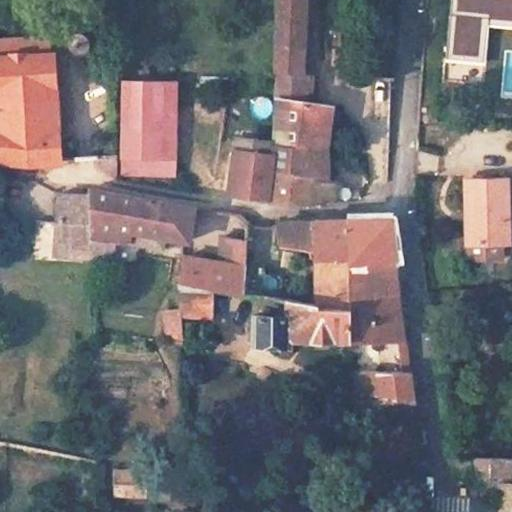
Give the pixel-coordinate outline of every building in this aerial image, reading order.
[(304,47),(303,22),(304,0),(277,0),(276,47),(279,47),(278,77),(276,98),(304,101),(306,85),(306,77),(306,72),(303,71),(304,47)] [(511,43),(511,1),(501,0),(462,0),(455,74),(509,79),(511,43)] [(80,32),(77,32),(74,32),(71,34),(69,37),(67,41),(67,45),(69,49),(73,51),(76,52),(80,52),(83,51),(85,48),(87,44),(87,39),(84,35),(80,32)] [(50,34),(0,36),(0,159),(29,162),(57,161),(56,117),(54,116),(54,103),(50,34)] [(173,175),(176,82),(122,82),(121,175),(173,175)] [(331,105),(324,104),(304,101),(276,98),(275,118),(273,146),(318,151),(322,123),(329,124),(331,105)] [(318,151),(327,152),(329,124),(322,123),(318,151)] [(272,153),(268,152),(270,142),(235,138),(234,148),(228,194),(267,200),(272,153)] [(319,181),(318,151),(273,146),(272,153),(267,200),(306,204),(306,206),(308,207),(332,203),(333,183),(319,181)] [(113,176),(116,176),(116,154),(94,156),(96,162),(98,166),(100,170),(103,172),(108,175),(113,176)] [(466,177),(466,241),(467,256),(498,255),(502,256),(502,241),(502,215),(508,215),(507,177),(466,177)] [(192,213),(193,207),(88,188),(88,195),(58,194),(56,222),(36,220),(34,255),(54,256),(54,254),(55,245),(79,247),(78,256),(78,258),(113,260),(115,240),(130,241),(130,231),(164,237),(188,241),(191,221),(192,213)] [(204,208),(193,207),(192,213),(203,215),(204,208)] [(224,213),(222,235),(247,238),(249,216),(224,213)] [(508,215),(502,215),(502,241),(511,241),(511,221),(511,215),(508,215)] [(346,259),(352,259),(346,219),(313,220),(313,222),(315,257),(346,259)] [(352,259),(393,261),(389,219),(346,219),(352,259)] [(162,248),(164,237),(130,231),(130,241),(130,242),(162,248)] [(245,264),(246,239),(233,237),(231,263),(245,264)] [(78,256),(79,247),(55,245),(54,254),(78,256)] [(242,294),(245,264),(231,263),(183,257),(179,283),(177,283),(210,289),(242,294)] [(348,303),(348,297),(346,259),(315,257),(316,300),(348,303)] [(397,293),(393,261),(352,259),(346,259),(348,297),(397,293)] [(283,275),(265,272),(266,267),(245,264),(242,294),(282,298),(283,275)] [(180,315),(209,316),(210,289),(177,283),(178,310),(180,315)] [(357,340),(403,340),(397,293),(348,297),(348,303),(348,339),(348,347),(357,346),(357,340)] [(348,339),(348,303),(316,300),(287,299),(287,315),(254,315),(253,343),(289,344),(289,339),(309,339),(348,339)] [(182,344),(180,315),(178,310),(163,311),(166,342),(182,344)] [(383,372),(348,373),(348,393),(384,398),(383,372)] [(384,398),(413,402),(408,372),(383,372),(384,398)] [(472,457),(451,454),(455,475),(470,475),(474,475),(472,457)] [(508,460),(472,457),(474,475),(470,475),(470,485),(501,486),(501,511),(511,511),(511,485),(509,485),(508,460)] [(115,495),(143,496),(143,471),(115,470),(115,495)]
